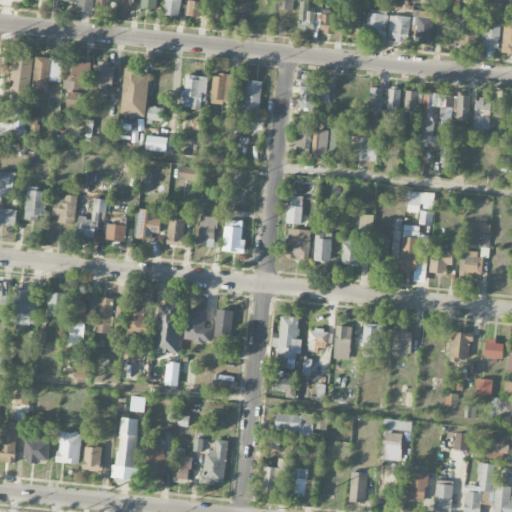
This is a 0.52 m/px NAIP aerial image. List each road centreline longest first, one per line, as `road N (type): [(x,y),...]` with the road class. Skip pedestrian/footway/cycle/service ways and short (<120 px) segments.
road 1 (residential): [(511,310),(0,257)]
road 2 (residential): [(511,75),(0,23)]
road 3 (residential): [(242,511),(290,53)]
road 4 (residential): [(184,511),(0,492)]
